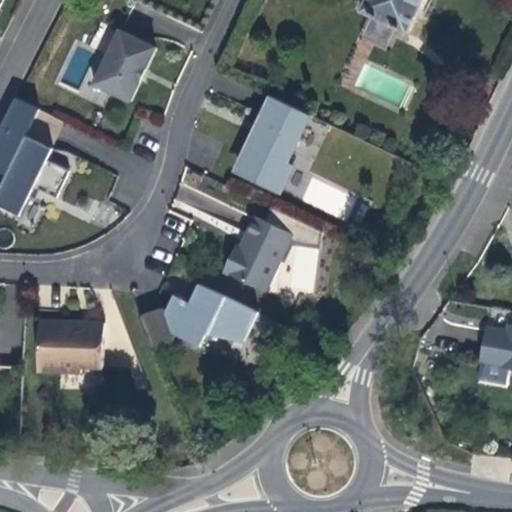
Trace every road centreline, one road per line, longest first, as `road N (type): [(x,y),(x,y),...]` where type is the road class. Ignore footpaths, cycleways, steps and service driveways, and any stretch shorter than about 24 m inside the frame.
road 1 (residential): [(376,333),(423,267),(511,107)]
road 2 (residential): [(130,511),(102,490),(46,471),(0,473)]
road 3 (tertiary): [(358,498),(497,496)]
road 4 (tertiary): [(497,496),(373,452)]
